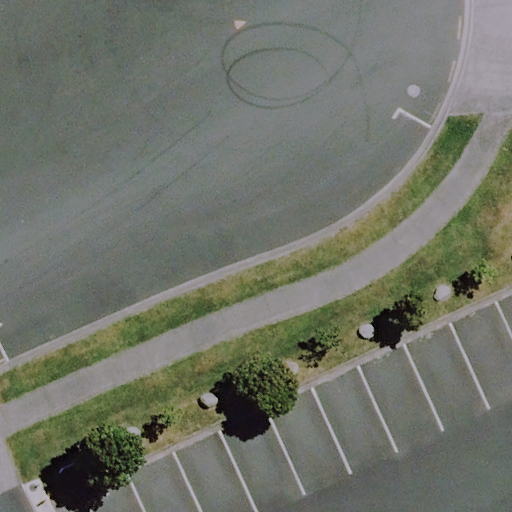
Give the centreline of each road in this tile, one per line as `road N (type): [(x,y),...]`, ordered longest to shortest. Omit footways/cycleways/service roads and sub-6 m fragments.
road 1 (unclassified): [(181,0),(93,148),(0,238)]
road 2 (unknown): [(380,0),(511,31)]
